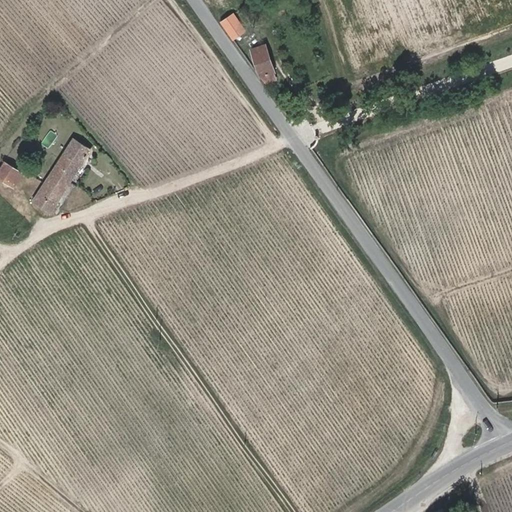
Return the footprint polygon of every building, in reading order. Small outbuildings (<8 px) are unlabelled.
[(233,15),(222,23),(234,39),(245,31),(233,15)] [(263,80),(265,83),(275,79),(272,72),(274,71),(264,44),(252,49),(263,80)] [(15,135),(9,144),(16,148),(21,139),(15,135)] [(34,201),(51,212),(90,150),(73,139),(34,201)] [(0,159),(0,158),(0,178),(14,187),(23,174),(0,159)] [(0,187),(10,194),(14,187),(0,178),(0,187)]
